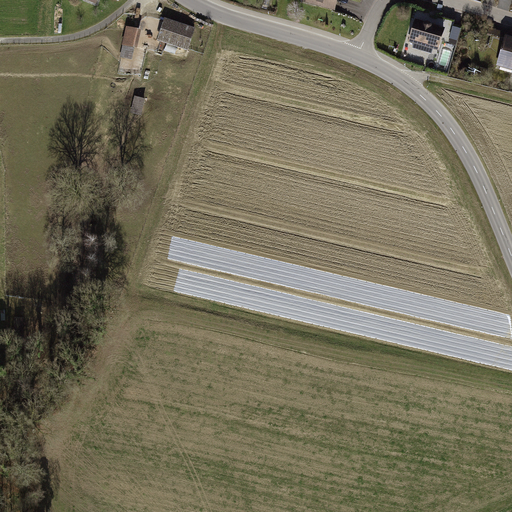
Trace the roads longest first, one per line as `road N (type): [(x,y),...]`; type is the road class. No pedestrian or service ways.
road 1 (secondary): [(511,255),(476,169),(443,119),(408,85),(360,58)]
road 2 (secondary): [(360,58),(188,0)]
road 3 (track): [(0,42),(80,37),(136,0)]
